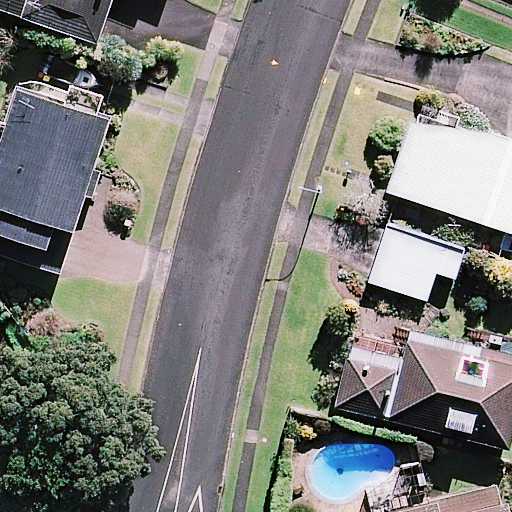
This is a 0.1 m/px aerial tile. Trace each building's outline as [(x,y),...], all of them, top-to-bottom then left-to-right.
[(0,0),(0,9),(99,42),(112,0),(0,0)] [(0,255),(60,274),(109,120),(19,91),(0,152),(0,255)] [(511,136),(509,136),(407,126),(385,192),(511,234),(511,136)] [(464,250),(388,225),(369,282),(426,301),(435,273),(454,279),(464,250)] [(511,364),(468,354),(409,339),(373,330),(367,355),(351,351),(337,407),(508,450),(511,433),(511,364)] [(508,511),(502,487),(394,511),(508,511)]
